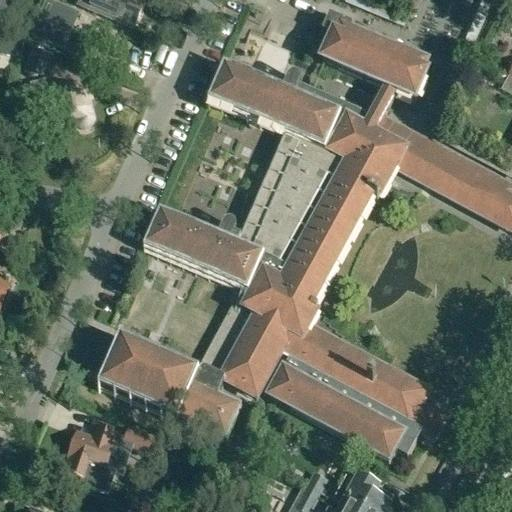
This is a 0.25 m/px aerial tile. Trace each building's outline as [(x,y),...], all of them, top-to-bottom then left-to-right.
[(143,7),(128,0),(80,0),(77,9),(133,32),(143,7)] [(50,10),(45,22),(34,45),(60,57),(75,22),(50,10)] [(160,420),(160,421),(161,422),(162,420),(176,426),(176,428),(177,429),(178,427),(226,448),(241,413),(219,400),(225,387),(256,404),(260,396),(269,401),(268,402),(389,468),(395,458),(407,464),(421,439),(433,446),(450,415),(424,401),(426,397),(308,333),(317,316),(312,312),(370,203),(376,206),(394,173),(511,237),(511,205),(509,203),(511,196),(511,194),(381,122),(394,98),(414,106),(425,82),(421,80),(425,72),(350,38),(353,32),(330,21),(322,38),(324,38),(324,37),(333,41),(322,66),(385,94),(370,122),(300,90),(300,89),(301,87),(300,86),(300,85),(299,83),(298,82),(297,81),(296,81),(294,81),(293,81),(291,81),(290,82),(289,82),(288,83),(287,85),(282,97),(224,70),(208,107),(284,141),(240,244),(235,241),(236,240),(236,239),(237,237),(237,236),(237,234),(237,233),(236,231),(235,230),(234,229),(233,228),(231,228),(230,228),(228,228),(227,228),(225,229),(224,230),(223,231),(222,232),(222,233),(221,235),(218,243),(159,218),(143,254),(226,292),(234,295),(229,306),(233,308),(195,378),(182,373),(183,371),(181,371),(181,372),(167,366),(167,365),(166,364),(165,366),(151,359),(152,358),(151,358),(150,359),(136,353),(137,351),(135,351),(134,352),(120,346),(121,344),(119,344),(116,350),(104,345),(88,381),(100,387),(98,392),(97,394),(98,395),(99,393),(114,400),(113,401),(114,402),(115,400),(129,406),(129,408),(130,408),(131,407),(145,413),(144,415),(146,415),(146,413),(160,420)] [(13,40),(0,37),(0,55),(9,58),(13,40)] [(29,53),(21,84),(43,91),(51,60),(29,53)] [(511,81),(508,79),(500,92),(511,98),(511,81)] [(57,129),(75,125),(76,126),(76,128),(77,129),(78,130),(80,131),(81,131),(83,131),(84,131),(86,131),(87,130),(88,130),(89,128),(90,127),(91,126),(91,124),(91,123),(91,121),(84,90),(50,98),(51,101),(33,105),(36,117),(54,113),(57,129)] [(429,107),(422,120),(445,133),(452,119),(429,107)] [(0,309),(10,287),(0,282),(0,309)] [(122,448),(159,464),(166,448),(130,432),(122,448)] [(76,438),(68,461),(70,462),(65,478),(83,484),(88,469),(105,475),(114,451),(110,449),(114,438),(101,433),(97,445),(76,438)] [(313,478),(295,511),(310,511),(325,485),(313,478)] [(342,511),(387,511),(393,501),(359,482),(357,487),(345,480),(332,505),(342,511)] [(227,511),(239,511),(248,494),(226,483),(215,506),(227,511)]
